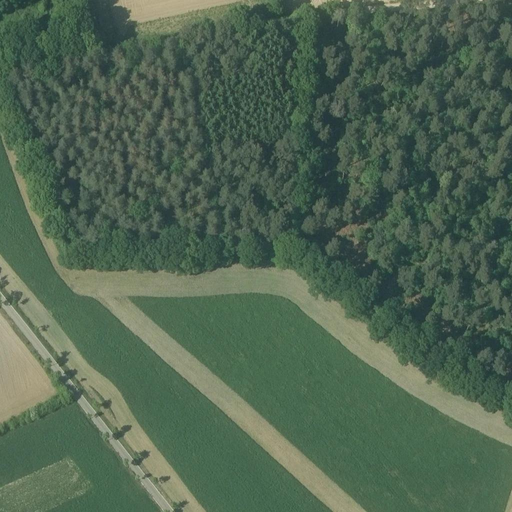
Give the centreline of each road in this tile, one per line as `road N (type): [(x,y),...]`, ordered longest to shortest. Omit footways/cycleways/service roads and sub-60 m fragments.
road 1 (track): [(478,0),(301,12),(0,83)]
road 2 (unclassified): [(0,299),(167,511)]
